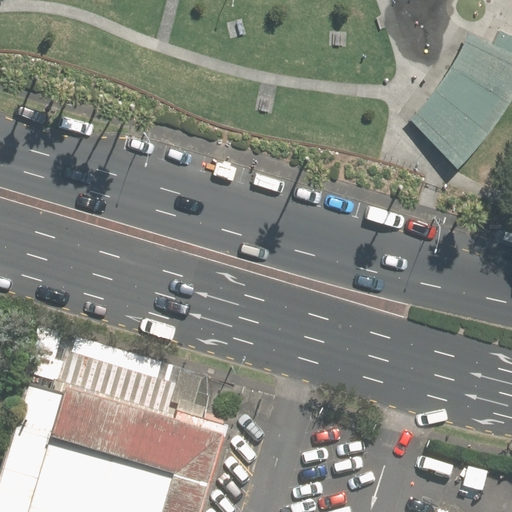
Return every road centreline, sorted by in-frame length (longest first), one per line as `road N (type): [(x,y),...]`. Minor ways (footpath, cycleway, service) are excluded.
road 1 (primary): [(511,397),(217,305)]
road 2 (primary): [(0,122),(260,229)]
road 3 (primary): [(0,159),(260,229)]
road 4 (primary): [(260,229),(511,295)]
road 5 (primary): [(217,305),(0,246)]
road 6 (primary): [(217,305),(0,271)]
